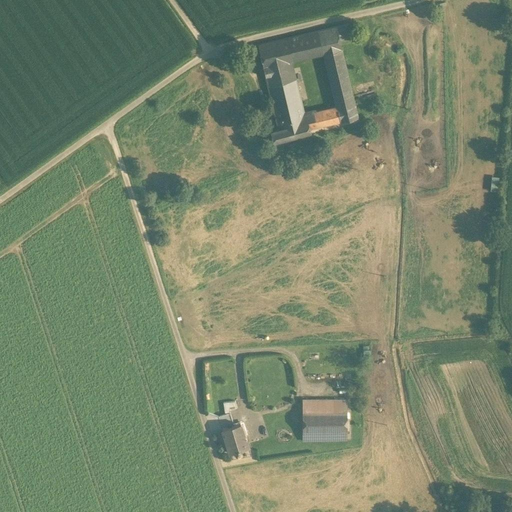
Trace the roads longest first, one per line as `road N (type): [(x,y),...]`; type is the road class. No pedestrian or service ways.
road 1 (unclassified): [(233,511),(104,124)]
road 2 (unclassified): [(104,124),(206,52),(412,0)]
road 3 (unclassified): [(104,124),(0,199)]
